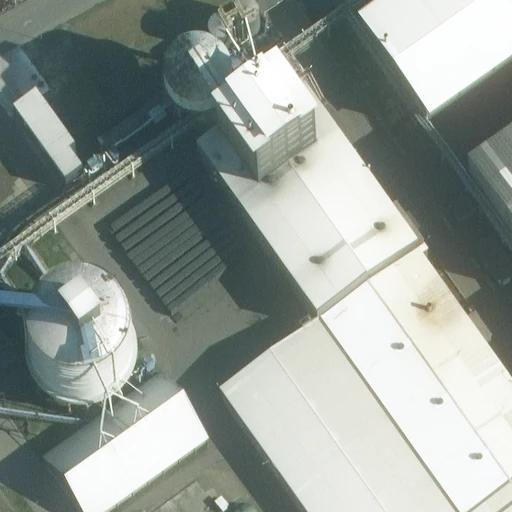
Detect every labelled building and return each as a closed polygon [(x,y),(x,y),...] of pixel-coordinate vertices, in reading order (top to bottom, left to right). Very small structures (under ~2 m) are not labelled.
[(428,130),(511,69),(511,0),(403,0),(358,32),(428,130)] [(241,112),(242,104),(241,97),(239,90),(236,83),(232,77),(227,72),(220,68),(212,65),(205,64),(198,64),(190,66),(182,69),(175,75),(170,80),(166,87),(163,94),(162,102),(163,111),(165,118),(168,125),(172,131),(178,135),(186,140),(192,143),(200,144),(207,143),(215,142),(223,138),(230,133),(235,126),(239,119),(241,112)] [(300,511),(511,511),(511,388),(297,86),(192,161),(317,329),(219,398),(300,511)] [(511,248),(511,155),(468,187),(511,248)] [(65,156),(55,162),(63,176),(74,170),(65,156)] [(499,285),(511,275),(511,262),(495,239),(476,253),(499,285)] [(130,368),(131,357),(130,348),(127,339),(122,330),(116,322),(108,315),(100,311),(92,308),(82,307),(71,308),(62,310),(53,315),(45,321),(39,328),(34,336),(31,345),(30,356),(30,363),(32,373),(36,382),(42,390),(49,397),(58,403),(67,406),(78,408),(87,407),(98,404),(106,401),(114,395),(122,386),(127,377),(130,368)] [(0,358),(8,352),(0,340),(0,358)] [(43,458),(82,511),(104,511),(202,442),(155,377),(43,458)] [(217,511),(196,482),(154,511),(217,511)] [(252,511),(246,502),(231,511),(252,511)]
